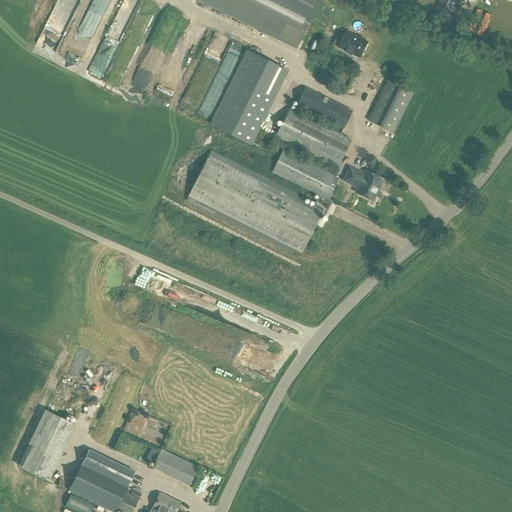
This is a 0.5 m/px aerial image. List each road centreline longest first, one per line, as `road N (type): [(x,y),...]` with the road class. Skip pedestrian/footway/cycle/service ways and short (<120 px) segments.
road 1 (residential): [(321,336),(0,193)]
road 2 (tertiary): [(321,336),(444,219),(511,139)]
road 3 (tertiary): [(220,511),(289,376),(321,336)]
